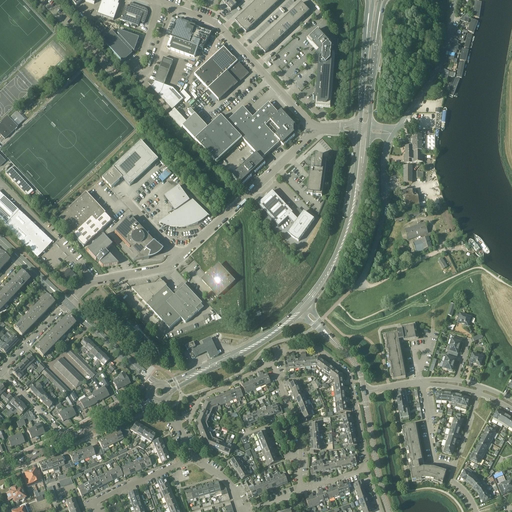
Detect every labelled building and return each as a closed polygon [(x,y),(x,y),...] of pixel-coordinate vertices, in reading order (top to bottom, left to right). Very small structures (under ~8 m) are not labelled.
[(117,5),(119,0),(102,0),(97,15),(113,20),(119,5),(117,5)] [(224,0),(223,2),(231,11),(237,6),(237,5),(232,0),(224,0)] [(260,10),(265,6),(264,5),(258,0),(254,4),(259,10),(260,10)] [(482,1),(475,0),(474,0),(473,15),(479,16),(482,1)] [(274,7),(269,2),(265,6),(269,11),(274,7)] [(147,14),(148,13),(148,12),(147,11),(147,10),(146,9),(145,8),(130,3),(129,8),(125,6),(120,20),(131,24),(136,26),(138,27),(140,22),(144,24),(147,14)] [(293,11),(298,15),(306,7),(301,3),(293,11)] [(255,14),(259,10),(254,4),(250,8),(255,14)] [(265,15),(269,11),(265,6),(260,10),(265,15)] [(298,15),(302,19),(310,12),(306,7),(298,15)] [(256,24),(261,20),(255,14),(250,8),(245,12),(251,18),(256,24)] [(261,20),(265,15),(260,10),(259,10),(255,14),(261,20)] [(293,19),(298,15),(293,11),(289,15),(293,19)] [(241,16),(246,22),(251,18),(245,12),(241,16)] [(292,28),(297,24),(293,19),(289,15),(284,20),(288,24),(292,28)] [(293,19),(297,24),(302,19),(298,15),(293,19)] [(235,21),(241,27),(246,22),(241,16),(235,21)] [(252,28),(256,24),(251,18),(246,22),(252,28)] [(472,18),(467,29),(473,32),(478,20),(472,18)] [(170,38),(198,48),(200,49),(203,50),(212,33),(195,27),(196,26),(180,20),(178,20),(177,21),(176,22),(176,23),(176,24),(170,38)] [(278,25),(282,30),(288,24),(284,20),(278,25)] [(246,33),(252,28),(246,22),(241,27),(246,33)] [(282,30),(286,34),(292,28),(288,24),(282,30)] [(271,31),(275,36),(282,30),(278,25),(271,31)] [(275,36),(280,40),(286,34),(282,30),(275,36)] [(316,97),(315,97),(314,97),(313,98),(313,99),(313,100),(314,100),(316,100),(315,107),(330,109),(335,54),(333,54),(333,48),(329,45),(331,43),(318,30),(307,40),(319,53),(318,55),(321,59),(319,61),(316,97)] [(135,48),(138,38),(118,31),(117,34),(118,36),(117,37),(111,32),(102,40),(122,62),(132,53),(131,52),(133,50),(134,49),(134,47),(135,48)] [(267,36),(271,40),(275,36),(271,31),(267,36)] [(464,46),(469,47),(472,34),(468,32),(464,46)] [(257,45),(261,49),(271,40),(267,36),(257,45)] [(275,44),(280,40),(275,36),(271,40),(275,44)] [(195,57),(198,48),(170,38),(167,46),(170,47),(169,49),(190,57),(190,56),(195,57)] [(271,40),(261,49),(265,53),(275,44),(271,40)] [(208,89),(237,62),(223,47),(220,49),(221,50),(194,75),(208,89)] [(462,47),(460,59),(466,60),(468,48),(462,47)] [(160,67),(170,71),(173,61),(163,58),(160,67)] [(456,77),(462,78),(465,62),(460,61),(456,77)] [(237,62),(208,89),(209,91),(206,93),(210,97),(212,94),(219,101),(234,87),(238,83),(239,83),(240,82),(240,81),(248,74),(237,62)] [(155,82),(164,86),(170,71),(160,67),(155,82)] [(448,94),(453,96),(460,79),(455,77),(448,94)] [(164,86),(155,82),(151,80),(148,83),(152,86),(151,87),(172,110),(183,100),(173,89),(164,86)] [(243,107),(227,122),(242,139),(256,153),(262,160),(280,142),(284,146),(295,136),(294,135),(295,134),(294,133),(294,127),(295,126),(294,125),(295,124),(282,110),(278,114),(269,103),(253,118),(243,107)] [(183,127),(195,141),(208,129),(195,115),(191,110),(188,113),(193,118),(187,123),(183,127)] [(5,140),(18,128),(7,116),(0,122),(0,135),(5,140)] [(216,163),(242,139),(227,122),(221,116),(208,129),(195,141),(216,163)] [(182,128),(183,127),(187,123),(183,118),(177,124),(182,128)] [(412,142),(412,147),(412,153),(421,153),(422,153),(423,153),(423,152),(426,152),(426,132),(416,133),(416,137),(412,137),(412,138),(409,138),(409,142),(412,142)] [(141,141),(133,148),(113,167),(113,168),(102,178),(112,188),(123,178),(130,186),(159,159),(141,141)] [(265,164),(262,160),(256,153),(233,176),(242,185),(265,164)] [(421,153),(412,153),(412,160),(412,163),(423,163),(423,153),(422,153),(421,153)] [(322,196),(327,160),(323,159),(323,157),(315,156),(315,158),(312,158),(307,194),(322,196)] [(404,183),(412,183),(412,167),(404,167),(404,183)] [(11,168),(5,173),(27,197),(33,191),(11,168)] [(206,216),(207,215),(208,216),(209,215),(192,198),(191,199),(192,199),(190,201),(179,186),(164,196),(175,211),(176,211),(177,213),(164,225),(166,224),(167,224),(168,225),(170,225),(171,225),(173,226),(174,226),(175,226),(177,226),(179,226),(182,226),(184,226),(186,225),(188,225),(189,225),(191,224),(192,224),(194,223),(196,223),(197,222),(198,221),(199,221),(201,220),(202,219),(203,218),(204,217),(205,217),(206,216)] [(298,242),(314,219),(304,212),(298,220),(292,214),(293,213),(272,191),(258,205),(278,227),(288,218),(294,225),(288,234),(298,242)] [(407,209),(419,206),(417,195),(416,195),(415,191),(404,193),(405,197),(406,199),(407,209)] [(85,193),(57,219),(83,247),(111,221),(85,193)] [(52,242),(2,195),(0,197),(0,223),(37,258),(42,253),(44,253),(44,250),(48,246),(49,246),(50,246),(51,245),(51,244),(52,243),(52,242)] [(418,209),(419,215),(425,214),(425,213),(428,212),(427,207),(424,207),(418,209)] [(406,218),(419,215),(418,209),(405,212),(406,218)] [(161,251),(161,250),(153,243),(131,220),(128,223),(125,220),(114,233),(129,249),(130,248),(138,257),(133,262),(148,259),(148,258),(150,254),(151,254),(152,254),(153,254),(154,254),(155,254),(156,254),(157,253),(158,253),(159,252),(160,252),(160,251),(161,251)] [(416,253),(432,248),(429,238),(435,236),(433,232),(430,233),(428,234),(425,223),(405,229),(408,240),(421,236),(422,240),(413,243),(416,253)] [(105,252),(112,245),(103,236),(86,251),(95,260),(96,260),(102,267),(108,266),(108,265),(109,264),(110,265),(116,264),(105,252)] [(401,252),(408,250),(406,243),(399,245),(401,252)] [(2,253),(0,254),(0,270),(10,260),(2,253)] [(402,266),(407,264),(406,261),(412,259),(410,253),(399,257),(402,266)] [(447,267),(442,258),(438,261),(443,270),(447,267)] [(219,265),(214,269),(205,277),(202,280),(206,285),(207,285),(218,296),(234,281),(219,265)] [(68,285),(75,278),(73,276),(74,274),(68,269),(60,278),(68,285)] [(22,271),(11,283),(20,290),(30,279),(22,271)] [(147,305),(166,287),(167,286),(160,278),(153,284),(132,289),(147,305)] [(11,283),(1,294),(9,302),(20,290),(11,283)] [(175,296),(166,287),(147,305),(169,329),(181,318),(186,323),(198,312),(199,313),(204,308),(201,305),(203,304),(186,286),(175,296)] [(0,311),(9,302),(1,294),(0,294),(0,311)] [(36,306),(44,314),(55,303),(47,295),(36,306)] [(33,325),(44,314),(36,306),(25,318),(33,325)] [(472,318),(460,315),(457,323),(468,327),(469,322),(470,322),(471,322),(472,319),(472,318)] [(67,316),(57,327),(65,335),(75,324),(67,316)] [(22,336),(33,325),(25,318),(14,329),(22,336)] [(406,378),(399,342),(418,339),(417,336),(416,336),(415,329),(416,329),(415,323),(401,326),(402,330),(383,334),(384,339),(385,339),(386,347),(385,347),(386,352),(387,352),(389,359),(388,359),(389,364),(390,364),(391,372),(390,372),(391,377),(392,377),(393,380),(406,378)] [(57,327),(46,338),(54,346),(65,335),(57,327)] [(6,334),(5,336),(8,339),(14,345),(19,341),(13,336),(11,338),(7,334),(6,334)] [(2,339),(6,343),(5,345),(8,348),(10,350),(10,349),(11,350),(13,348),(12,347),(14,345),(8,339),(5,336),(2,339)] [(452,340),(450,346),(459,348),(461,343),(458,342),(459,339),(452,337),(451,340),(452,340)] [(54,346),(46,338),(35,349),(43,357),(54,346)] [(76,353),(78,355),(90,342),(85,338),(80,343),(83,346),(76,353)] [(194,350),(197,357),(207,352),(210,359),(219,355),(211,338),(202,342),(204,345),(194,350)] [(0,340),(0,348),(6,354),(10,350),(8,348),(5,345),(2,343),(0,340)] [(87,350),(89,352),(95,347),(90,342),(78,355),(81,352),(83,354),(87,350)] [(195,346),(194,342),(193,342),(185,346),(187,350),(188,350),(192,359),(197,357),(194,350),(193,347),(195,346)] [(447,354),(454,356),(454,353),(457,354),(459,348),(450,346),(448,351),(447,354)] [(91,357),(92,359),(99,351),(95,347),(89,352),(93,355),(91,357)] [(99,351),(92,359),(94,357),(97,360),(94,364),(95,365),(104,356),(99,351)] [(446,357),(445,363),(453,366),(455,360),(453,359),(454,356),(447,354),(446,357)] [(480,366),(483,358),(472,354),(470,363),(480,366)] [(29,355),(25,359),(34,368),(36,367),(32,363),(35,360),(29,355)] [(104,356),(95,365),(97,367),(101,363),(104,366),(109,360),(104,356)] [(316,358),(309,359),(311,367),(311,369),(311,370),(316,369),(319,356),(316,356),(316,358)] [(321,370),(326,363),(321,359),(322,358),(319,356),(316,369),(320,372),(321,370)] [(295,369),(293,357),(291,357),(291,361),(288,361),(288,365),(285,366),(286,372),(289,372),(289,370),(295,369)] [(26,369),(28,371),(31,368),(32,370),(34,368),(25,359),(21,363),(26,369)] [(17,368),(25,377),(27,375),(23,372),(26,369),(21,363),(17,368)] [(321,370),(325,373),(331,365),(330,364),(329,365),(326,363),(321,370)] [(453,367),(453,366),(445,363),(443,368),(449,370),(449,371),(452,372),(454,368),(453,367)] [(324,376),(328,379),(335,370),(332,368),(333,366),(331,365),(325,373),(324,376)] [(24,378),(25,377),(17,368),(12,372),(19,379),(22,376),(24,378)] [(328,379),(332,382),(344,375),(341,373),(340,374),(335,370),(328,379)] [(124,373),(118,377),(124,387),(130,384),(124,373)] [(266,385),(261,373),(259,374),(260,377),(257,379),(261,387),(266,385)] [(261,373),(266,385),(271,383),(267,374),(264,376),(262,373),(261,373)] [(333,387),(335,386),(344,385),(343,378),(344,378),(344,375),(332,382),(333,387)] [(124,387),(118,377),(117,378),(118,379),(113,382),(117,390),(123,387),(124,387)] [(261,387),(257,379),(254,380),(253,377),(251,378),(256,390),(261,387)] [(256,390),(251,378),(249,379),(250,382),(247,383),(251,392),(256,390)] [(299,387),(301,386),(299,381),(293,383),(292,380),(286,383),(288,387),(289,387),(290,390),(299,387)] [(251,392),(247,383),(244,384),(243,381),(241,382),(246,394),(251,392)] [(30,390),(35,395),(40,389),(41,388),(40,387),(40,386),(37,383),(30,390)] [(98,391),(98,392),(102,399),(103,400),(109,397),(103,387),(98,390),(98,391)] [(290,394),(291,396),(301,392),(299,387),(290,390),(292,393),(290,394)] [(234,390),(239,402),(241,401),(240,398),(243,397),(240,388),(234,390)] [(39,399),(45,394),(40,389),(35,395),(39,399)] [(237,402),(239,402),(234,390),(229,392),(233,401),(236,399),(237,402)] [(396,399),(397,399),(397,398),(407,396),(405,390),(395,392),(396,399)] [(0,396),(7,403),(8,401),(6,399),(5,398),(0,392),(0,396)] [(74,402),(78,400),(73,392),(69,394),(74,402)] [(98,392),(92,395),(96,403),(102,399),(98,392)] [(230,402),(233,401),(229,392),(224,394),(229,406),(231,405),(230,402)] [(301,392),(291,396),(292,397),(293,397),(295,402),(297,401),(296,399),(304,396),(303,393),(302,394),(301,392)] [(48,397),(45,394),(39,399),(44,404),(53,395),(52,393),(48,397)] [(86,399),(90,406),(91,407),(97,403),(96,403),(92,395),(91,393),(87,394),(89,398),(87,399),(86,399)] [(74,405),(68,394),(64,397),(70,407),(74,405)] [(227,406),(229,406),(224,394),(219,396),(223,405),(226,403),(227,406)] [(53,395),(44,404),(49,409),(54,403),(55,402),(53,398),(55,397),(53,395)] [(219,396),(214,398),(218,407),(219,410),(221,409),(220,406),(223,405),(219,396)] [(298,404),(307,401),(305,396),(304,396),(296,399),(297,401),(298,404)] [(458,396),(456,407),(460,409),(461,408),(464,398),(458,396)] [(11,411),(13,413),(22,404),(17,399),(15,397),(8,405),(13,410),(11,411)] [(213,409),(218,407),(214,398),(206,401),(213,409)] [(467,399),(464,398),(461,408),(466,410),(467,407),(468,403),(469,403),(471,399),(467,398),(467,399)] [(84,410),(90,406),(86,399),(80,402),(82,406),(80,407),(82,410),(84,409),(84,410)] [(211,414),(213,409),(206,401),(202,410),(211,414)] [(309,406),(307,401),(298,404),(300,407),(298,408),(299,410),(309,406)] [(276,405),(271,407),(274,415),(278,414),(278,415),(283,413),(279,403),(276,405)] [(27,409),(22,404),(13,413),(15,415),(18,411),(21,414),(27,409)] [(311,411),(309,406),(299,410),(300,412),(301,411),(303,414),(311,411)] [(347,406),(336,408),(337,415),(341,415),(341,413),(351,411),(351,409),(347,409),(347,406)] [(260,409),(261,411),(264,419),(268,418),(268,419),(270,419),(266,409),(265,407),(260,409)] [(271,407),(266,409),(270,419),(272,418),(271,416),(274,415),(271,407)] [(71,408),(65,412),(68,419),(69,419),(75,416),(71,408)] [(214,415),(211,414),(202,410),(200,415),(209,419),(210,416),(213,417),(214,415)] [(498,423),(502,414),(500,413),(501,412),(497,410),(495,414),(492,420),(498,423)] [(68,419),(65,412),(64,411),(59,414),(63,422),(68,419)] [(261,411),(256,413),(260,423),(262,422),(261,420),(264,419),(261,411)] [(313,416),(311,411),(303,414),(304,417),(302,418),(304,423),(310,420),(309,418),(313,416)] [(19,421),(22,426),(25,425),(24,421),(24,420),(30,417),(27,413),(19,421)] [(256,413),(251,415),(254,423),(258,422),(258,423),(260,423),(256,413)] [(503,426),(508,417),(502,414),(498,423),(503,426)] [(196,423),(207,424),(209,419),(200,415),(196,423)] [(243,418),(247,428),(252,426),(251,424),(254,423),(251,415),(243,418)] [(509,427),(511,422),(511,420),(508,417),(503,426),(508,429),(509,427)] [(453,418),(451,424),(461,427),(461,425),(462,425),(464,421),(459,419),(459,420),(453,418)] [(339,425),(340,427),(353,424),(352,421),(353,421),(353,419),(343,421),(344,424),(339,425)] [(136,434),(141,426),(136,423),(133,427),(132,427),(130,430),(136,434)] [(209,429),(207,424),(196,423),(200,432),(209,429)] [(461,427),(451,424),(449,430),(459,433),(461,427)] [(422,463),(415,425),(402,427),(403,432),(404,431),(405,436),(404,436),(405,444),(407,444),(407,448),(406,448),(408,456),(409,456),(410,461),(409,461),(409,465),(412,465),(412,469),(410,470),(413,483),(417,482),(417,481),(421,480),(421,481),(426,480),(425,479),(430,480),(430,481),(434,482),(434,481),(438,482),(438,483),(442,485),(446,472),(434,468),(423,467),(419,468),(418,464),(422,463)] [(34,428),(38,437),(45,434),(41,426),(35,429),(34,428)] [(141,437),(146,429),(141,426),(136,434),(141,437)] [(486,432),(485,434),(493,439),(496,433),(491,430),(491,429),(487,427),(485,431),(486,432)] [(38,437),(34,428),(28,431),(32,439),(38,436),(38,437)] [(146,429),(141,437),(146,440),(150,431),(149,430),(149,429),(147,428),(146,428),(146,429)] [(258,432),(253,434),(254,437),(256,436),(258,441),(268,437),(267,434),(270,433),(268,428),(262,430),(263,433),(259,434),(258,432)] [(210,432),(209,429),(200,432),(202,437),(211,434),(214,432),(213,431),(210,432)] [(342,435),(342,438),(355,435),(354,432),(356,431),(355,429),(345,431),(346,435),(342,435)] [(459,433),(449,430),(448,436),(449,436),(457,438),(459,433)] [(119,431),(114,434),(118,442),(123,439),(120,432),(119,431)] [(156,434),(150,431),(146,440),(151,443),(156,434)] [(114,434),(108,436),(113,445),(118,442),(114,434)] [(205,446),(213,439),(211,434),(202,437),(205,446)] [(485,434),(482,439),(491,444),(493,439),(485,434)] [(15,437),(14,437),(18,445),(18,446),(25,443),(21,435),(15,437)] [(103,439),(108,447),(113,445),(108,436),(103,439)] [(449,436),(448,442),(455,444),(457,438),(449,436)] [(11,447),(18,445),(14,437),(8,439),(11,447)] [(268,437),(258,441),(260,446),(273,440),(272,438),(269,440),(268,437)] [(219,452),(223,443),(224,440),(221,439),(219,438),(218,441),(214,450),(219,452)] [(101,447),(102,448),(102,450),(103,452),(109,450),(108,447),(103,439),(98,442),(101,447)] [(155,448),(163,444),(161,439),(152,443),(155,448)] [(214,450),(218,441),(213,439),(205,446),(214,450)] [(229,442),(224,454),(229,456),(233,447),(229,446),(230,444),(231,444),(233,440),(231,439),(229,442)] [(482,439),(479,445),(488,449),(491,444),(482,439)] [(260,446),(262,451),(272,447),(271,444),(274,443),(273,440),(260,446)] [(358,442),(358,440),(348,442),(348,445),(345,446),(345,448),(357,446),(357,442),(358,442)] [(226,444),(223,443),(219,452),(224,454),(229,442),(227,441),(226,444)] [(448,442),(446,441),(444,447),(453,450),(455,444),(448,442)] [(157,454),(166,450),(163,444),(155,448),(157,454)] [(320,445),(311,446),(312,449),(310,449),(311,454),(317,454),(317,451),(321,451),(320,445)] [(479,445),(476,450),(485,454),(488,449),(479,445)] [(95,456),(93,452),(91,447),(86,449),(89,458),(90,461),(93,460),(92,457),(95,456)] [(262,451),(264,456),(277,451),(276,448),(273,450),(272,447),(262,451)] [(453,450),(444,447),(442,453),(451,456),(453,450)] [(86,449),(81,451),(84,460),(89,458),(86,449)] [(159,459),(168,455),(166,450),(157,454),(159,459)] [(476,450),(473,455),(482,460),(485,454),(476,450)] [(81,451),(75,453),(79,462),(84,460),(81,451)] [(264,456),(266,461),(276,457),(275,454),(278,453),(277,451),(264,456)] [(79,462),(75,453),(70,456),(72,461),(73,464),(79,462)] [(355,457),(349,458),(351,468),(354,467),(353,466),(357,465),(356,461),(359,461),(357,454),(354,455),(355,457)] [(168,455),(159,459),(161,464),(170,460),(168,455)] [(345,455),(343,455),(344,459),(346,468),(350,467),(350,468),(351,468),(349,458),(346,459),(345,455)] [(479,465),(482,460),(473,455),(470,461),(479,465)] [(61,457),(55,459),(58,468),(64,466),(63,464),(61,457)] [(142,460),(146,468),(151,466),(148,457),(142,460)] [(233,466),(244,460),(243,458),(240,460),(239,457),(230,462),(233,466)] [(276,457),(266,461),(268,466),(270,465),(281,461),(280,458),(277,460),(276,457)] [(341,470),(339,460),(336,461),(335,457),(333,458),(333,462),(335,470),(339,469),(339,471),(341,470)] [(55,459),(50,461),(53,469),(58,468),(55,459)] [(141,470),(146,468),(142,460),(137,462),(141,470)] [(244,460),(233,466),(236,471),(244,466),(243,463),(245,461),(244,460)] [(322,460),(317,461),(319,472),(323,471),(323,473),(325,473),(322,460)] [(322,460),(325,473),(328,472),(329,473),(330,473),(328,463),(325,463),(324,460),(322,460)] [(50,461),(45,462),(48,471),(53,469),(50,461)] [(316,473),(319,472),(317,461),(314,462),(315,464),(312,464),(313,468),(310,469),(311,475),(316,474),(316,473)] [(42,473),(48,471),(45,462),(39,464),(42,473)] [(135,473),(141,470),(137,462),(132,464),(135,473)] [(130,475),(135,473),(132,464),(126,466),(130,475)] [(130,475),(126,466),(121,468),(125,477),(130,475)] [(239,476),(250,469),(249,467),(246,469),(244,466),(236,471),(239,476)] [(118,468),(113,470),(117,479),(122,476),(118,468)] [(251,471),(250,469),(239,476),(242,480),(250,475),(248,472),(251,471)] [(31,472),(30,472),(34,482),(35,485),(43,483),(39,472),(36,473),(35,470),(33,471),(32,471),(32,470),(32,471),(31,472)] [(113,470),(108,473),(112,481),(117,479),(113,470)] [(461,478),(466,482),(470,475),(471,474),(466,470),(461,478)] [(26,477),(23,478),(27,488),(35,485),(34,482),(30,472),(25,474),(26,477)] [(108,473),(103,475),(107,484),(112,481),(108,473)] [(280,473),(278,474),(283,484),(283,485),(288,483),(284,474),(281,476),(280,473)] [(273,476),(274,479),(277,484),(278,487),(283,485),(283,484),(278,474),(273,476)] [(103,475),(98,478),(102,486),(107,484),(103,475)] [(469,484),(470,485),(471,484),(475,479),(470,475),(466,482),(469,484)] [(270,477),(268,478),(271,484),(273,489),(278,487),(277,484),(274,479),(271,480),(270,477)] [(471,484),(470,485),(474,489),(479,484),(481,482),(476,477),(475,479),(471,484)] [(98,478),(93,480),(97,489),(102,486),(98,478)] [(158,484),(159,487),(167,484),(168,484),(165,478),(157,482),(154,483),(155,485),(158,484)] [(267,482),(264,483),(265,484),(268,492),(273,489),(271,484),(268,478),(266,479),(267,482)] [(93,480),(87,483),(92,491),(97,489),(93,480)] [(260,481),(258,482),(259,484),(263,494),(268,492),(265,484),(264,483),(261,484),(260,481)] [(213,484),(215,493),(216,496),(222,494),(221,493),(221,490),(222,490),(221,486),(220,486),(219,483),(216,483),(216,482),(213,483),(213,484)] [(258,486),(255,487),(258,496),(263,494),(259,484),(258,482),(256,483),(258,486)] [(340,483),(345,495),(350,493),(347,485),(344,486),(343,482),(340,483)] [(355,490),(367,486),(366,484),(362,486),(361,482),(353,485),(355,490)] [(479,484),(474,489),(477,493),(485,487),(483,484),(481,482),(479,484)] [(87,483),(82,486),(87,494),(92,491),(87,483)] [(345,495),(340,483),(338,483),(340,487),(337,488),(340,496),(340,499),(345,497),(345,495)] [(504,494),(510,492),(506,483),(501,485),(498,486),(500,493),(503,491),(504,494)] [(167,484),(159,487),(161,493),(170,489),(168,484),(167,484)] [(249,497),(252,496),(249,489),(250,489),(247,484),(243,486),(245,489),(244,489),(246,494),(247,494),(248,497),(249,497)] [(87,494),(82,486),(77,488),(81,497),(87,494)] [(210,495),(207,486),(202,487),(204,496),(210,495)] [(330,486),(334,498),(340,496),(337,488),(334,489),(332,486),(330,486)] [(357,496),(365,493),(364,490),(368,488),(367,486),(355,490),(357,496)] [(8,494),(6,494),(8,498),(9,500),(13,499),(14,502),(19,500),(25,498),(23,492),(23,491),(23,489),(22,489),(21,488),(17,490),(16,487),(11,489),(13,492),(8,494)] [(197,489),(196,489),(199,498),(199,500),(205,498),(204,496),(202,487),(200,488),(200,487),(199,487),(197,488),(196,488),(197,489)] [(255,487),(250,489),(249,489),(252,496),(253,498),(258,496),(255,487)] [(485,487),(477,493),(480,498),(487,494),(489,493),(485,487)] [(170,489),(161,493),(159,494),(161,499),(164,498),(172,494),(170,489)] [(191,491),(193,500),(199,498),(196,489),(191,491)] [(324,502),(329,500),(326,492),(323,493),(322,489),(320,490),(324,502)] [(186,492),(185,492),(188,501),(193,500),(191,491),(189,491),(188,490),(186,491),(186,492)] [(319,503),(324,502),(320,490),(318,491),(319,494),(316,495),(317,497),(319,504),(319,503)] [(130,500),(139,497),(137,491),(128,494),(130,500)] [(492,497),(491,493),(489,494),(489,493),(487,494),(480,498),(483,503),(493,499),(492,497)] [(174,500),(172,494),(164,498),(166,503),(174,500)] [(320,505),(319,503),(319,504),(317,497),(314,498),(312,494),(310,495),(315,507),(320,505)] [(309,509),(315,507),(310,495),(308,495),(310,499),(306,500),(309,509)] [(139,497),(130,500),(132,505),(141,502),(139,497)] [(360,506),(368,503),(367,500),(371,499),(371,497),(359,501),(360,506)] [(68,507),(77,504),(74,499),(66,502),(68,507)] [(177,505),(174,500),(166,503),(168,508),(177,505)] [(134,511),(142,508),(145,507),(143,501),(141,502),(132,505),(134,511)]
